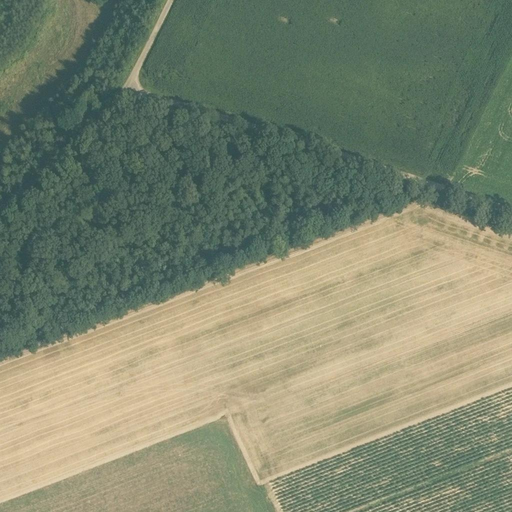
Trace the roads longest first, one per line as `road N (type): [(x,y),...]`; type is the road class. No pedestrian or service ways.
road 1 (track): [(511,210),(126,90)]
road 2 (unclassified): [(0,211),(126,90),(170,0)]
